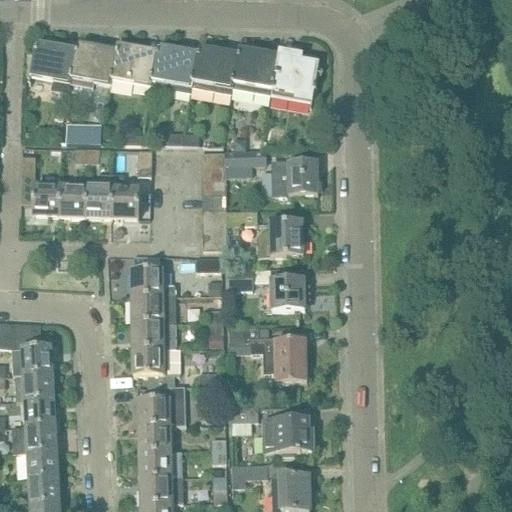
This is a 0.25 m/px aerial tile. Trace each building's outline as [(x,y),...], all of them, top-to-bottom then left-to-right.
[(30,80),(52,84),(51,90),(69,93),(70,87),(76,53),(36,46),(34,58),(30,80)] [(77,47),(76,53),(70,87),(93,91),(93,86),(111,89),(112,83),(111,83),(116,54),(77,47)] [(112,83),(151,90),(152,84),(157,55),(156,55),(117,48),(116,54),(111,83),(112,83)] [(152,84),(151,90),(191,97),(192,91),(193,86),(192,85),(198,57),(197,56),(157,49),(156,55),(157,55),(152,84)] [(193,86),(192,91),(232,99),(233,93),(234,87),(233,87),(238,58),(238,57),(198,51),(197,56),(198,57),(192,85),(193,86)] [(234,87),(233,93),(271,99),(278,59),(239,52),(238,57),(238,58),(233,87),(234,87)] [(279,54),(278,59),(271,99),(312,107),(314,94),(316,95),(317,89),(315,89),(319,67),(302,64),(303,58),(279,54)] [(34,58),(26,56),(26,79),(30,80),(34,58)] [(67,147),(100,147),(100,128),(68,128),(67,147)] [(140,148),(142,139),(126,136),(124,148),(140,148)] [(183,149),(184,137),(163,137),(163,149),(183,149)] [(184,137),(183,149),(194,150),(199,150),(199,138),(184,137)] [(75,167),(87,167),(88,153),(75,153),(75,167)] [(88,153),(87,167),(99,167),(99,153),(88,153)] [(152,155),(138,154),(138,180),(151,180),(152,155)] [(225,157),(225,171),(225,183),(234,183),(234,168),(253,168),(253,171),(266,170),(266,154),(225,155),(225,157)] [(201,157),(201,171),(225,171),(225,168),(225,157),(201,157)] [(60,191),(35,190),(36,161),(22,161),(21,208),(33,208),(33,220),(60,221),(60,191)] [(318,200),(317,166),(275,167),(276,201),(318,200)] [(201,171),(201,185),(225,185),(225,183),(225,171),(201,171)] [(86,192),(85,222),(111,223),(112,192),(112,179),(100,179),(100,192),(86,192)] [(124,179),(112,179),(112,192),(111,223),(138,223),(139,193),(124,193),(124,179)] [(201,185),(202,199),(226,199),(225,185),(201,185)] [(86,192),(60,191),(60,221),(85,222),(86,192)] [(202,213),(226,213),(226,199),(202,199),(202,213)] [(202,213),(202,227),(226,226),(226,216),(226,213),(202,213)] [(226,226),(226,231),(258,230),(257,215),(226,216),(226,226)] [(202,227),(203,240),(227,240),(226,231),(226,226),(202,227)] [(303,260),(302,226),(269,227),(270,234),(264,234),(258,242),(258,261),(303,260)] [(227,254),(227,240),(203,240),(203,254),(227,254)] [(221,262),(196,262),(196,276),(222,276),(221,262)] [(228,295),(252,294),(252,274),(228,275),(228,295)] [(162,275),(132,275),(132,302),(163,301),(175,301),(175,289),(162,289),(162,275)] [(305,314),(304,296),(308,296),(308,287),(304,287),(304,284),(271,285),(271,315),(305,314)] [(220,286),(208,286),(209,299),(221,299),(220,286)] [(163,301),(132,302),(133,328),(176,327),(175,301),(163,301)] [(223,326),(223,314),(209,315),(209,326),(223,326)] [(223,326),(209,326),(209,339),(223,338),(223,326)] [(176,327),(133,328),(133,354),(176,353),(176,327)] [(15,328),(3,328),(1,352),(12,352),(14,352),(15,328)] [(14,352),(21,353),(27,353),(28,329),(17,328),(15,328),(14,352)] [(41,329),(28,329),(27,353),(40,352),(41,329)] [(229,332),(229,350),(251,349),(251,358),(263,358),(264,378),(276,377),(276,388),(307,387),(306,344),(276,345),(276,342),(259,343),(259,331),(229,332)] [(52,351),(40,352),(27,353),(21,353),(14,352),(12,352),(13,380),(15,380),(53,378),(52,351)] [(176,353),(133,354),(133,380),(138,380),(148,380),(173,380),(177,380),(180,379),(180,354),(176,354),(176,353)] [(224,391),(224,377),(198,378),(199,392),(224,391)] [(53,378),(15,380),(17,406),(24,405),(54,404),(53,378)] [(139,404),(139,431),(170,430),(186,430),(185,391),(154,391),(155,404),(139,404)] [(24,405),(26,431),(56,430),(54,404),(24,405)] [(231,412),(231,427),(260,426),(259,411),(231,412)] [(308,435),(307,424),(265,425),(266,457),(297,456),(297,458),(301,458),(301,456),(312,456),(311,435),(308,435)] [(26,431),(12,432),(13,458),(27,458),(57,456),(56,430),(26,431)] [(170,430),(139,431),(140,457),(170,456),(170,430)] [(212,444),(212,455),(226,455),(226,443),(212,444)] [(226,455),(212,455),(212,468),(226,467),(226,455)] [(27,458),(28,484),(58,482),(57,456),(27,458)] [(170,456),(140,457),(141,483),(171,482),(182,482),(181,456),(170,456)] [(232,470),(233,484),(267,483),(267,469),(232,470)] [(280,481),(272,481),(272,511),(309,511),(309,480),(293,481),(280,481)] [(60,508),(58,482),(28,484),(30,509),(60,508)] [(171,482),(141,483),(141,509),(172,508),(183,508),(182,482),(171,482)] [(227,507),(227,495),(213,496),(213,508),(227,507)]
